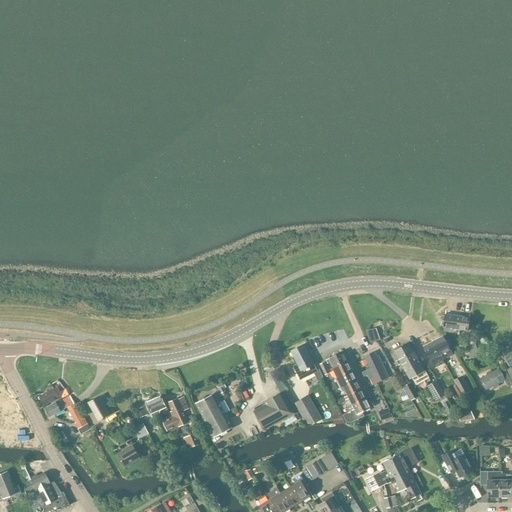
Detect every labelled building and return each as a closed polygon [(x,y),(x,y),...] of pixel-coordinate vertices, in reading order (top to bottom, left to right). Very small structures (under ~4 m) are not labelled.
[(443,326),(444,326),(444,329),(443,330),(443,331),(444,331),(454,332),(454,328),(459,328),(460,328),(461,316),(445,314),(444,320),(444,325),(443,326)] [(459,328),(459,330),(462,331),(462,328),(468,329),(470,317),(461,316),(460,328),(459,328)] [(444,335),(433,341),(440,355),(442,354),(446,352),(448,357),(453,354),(451,349),(444,335)] [(440,355),(433,341),(423,346),(430,360),(435,368),(445,363),(443,359),(444,359),(442,354),(440,355)] [(394,351),(409,378),(410,378),(411,380),(413,379),(416,384),(425,379),(426,382),(430,380),(409,342),(394,351)] [(475,343),(469,345),(466,346),(471,358),(478,355),(476,349),(477,349),(475,343)] [(294,366),(300,379),(317,371),(304,344),(291,351),(298,364),(294,366)] [(511,348),(503,352),(509,365),(509,366),(511,364),(511,348)] [(491,350),(485,353),(487,358),(494,355),(491,350)] [(331,361),(334,367),(334,368),(348,361),(343,351),(329,358),(330,358),(326,360),(327,363),(331,361)] [(374,352),(365,357),(373,375),(383,370),(376,356),(374,352)] [(336,370),(339,377),(352,370),(348,361),(334,368),(334,367),(330,369),(332,372),(336,370)] [(324,362),(320,364),(325,375),(330,373),(324,362)] [(503,368),(499,370),(504,380),(506,383),(511,381),(509,377),(508,377),(505,370),(504,371),(503,368)] [(340,380),(344,386),(357,379),(352,370),(339,377),(335,378),(337,382),(340,380)] [(488,370),(476,377),(481,384),(490,378),(493,383),(500,379),(495,370),(490,373),(488,370)] [(238,381),(245,377),(241,371),(234,374),(238,381)] [(325,375),(331,387),(336,384),(330,373),(325,375)] [(461,376),(454,380),(463,395),(470,392),(461,376)] [(345,389),(348,395),(361,389),(357,379),(344,386),(340,388),(341,391),(345,389)] [(437,381),(428,386),(435,400),(444,395),(437,381)] [(226,388),(223,383),(216,386),(220,394),(226,391),(225,389),(226,388)] [(405,386),(412,400),(419,396),(412,383),(405,386)] [(40,396),(45,405),(62,396),(60,392),(57,387),(40,396)] [(350,398),(353,404),(366,398),(361,389),(348,395),(344,397),(346,400),(350,398)] [(265,405),(254,411),(264,429),(294,413),(283,392),(264,402),(265,405)] [(195,403),(213,436),(232,426),(214,393),(195,403)] [(61,400),(46,407),(51,416),(65,408),(67,407),(68,407),(70,409),(76,406),(70,395),(61,400)] [(102,403),(107,400),(104,395),(99,397),(99,396),(89,402),(99,420),(109,415),(102,403)] [(161,396),(146,402),(151,413),(152,417),(159,414),(157,410),(161,409),(165,407),(161,396)] [(295,403),(307,424),(315,422),(321,419),(308,396),(295,403)] [(163,421),(167,430),(176,426),(176,427),(188,422),(183,410),(188,408),(184,397),(178,399),(177,398),(168,402),(172,412),(170,413),(172,417),(163,421)] [(351,423),(364,416),(362,411),(370,407),(366,398),(353,404),(347,408),(349,412),(343,415),(346,422),(351,423)] [(70,409),(69,410),(75,422),(75,423),(78,429),(87,424),(84,418),(82,419),(76,406),(70,409)] [(8,407),(0,410),(0,443),(20,435),(8,407)] [(143,407),(136,410),(138,416),(146,413),(143,407)] [(378,412),(381,420),(391,417),(388,408),(378,412)] [(338,409),(331,409),(332,420),(343,420),(341,416),(338,409)] [(457,413),(459,422),(474,419),(471,411),(457,413)] [(113,432),(119,443),(127,438),(121,427),(113,432)] [(196,433),(199,439),(205,437),(202,431),(196,433)] [(199,444),(194,433),(183,438),(188,449),(199,444)] [(77,437),(71,441),(73,444),(84,437),(82,434),(81,435),(77,437)] [(80,443),(91,464),(101,459),(91,438),(80,443)] [(437,441),(430,445),(434,452),(440,448),(437,441)] [(118,455),(125,467),(139,458),(132,446),(118,455)] [(390,477),(397,492),(406,488),(411,499),(418,495),(415,488),(413,489),(412,485),(415,483),(413,478),(410,473),(409,470),(407,467),(417,462),(410,449),(400,454),(400,453),(382,462),(386,470),(390,477)] [(453,450),(443,455),(452,473),(457,470),(460,477),(473,471),(464,455),(457,459),(453,450)] [(330,452),(326,455),(333,468),(338,465),(330,452)] [(170,455),(163,458),(166,464),(173,461),(170,455)] [(326,455),(321,458),(328,471),(333,468),(326,455)] [(159,456),(153,459),(158,467),(164,464),(159,456)] [(321,458),(316,461),(324,474),(328,471),(321,458)] [(316,461),(311,464),(319,477),(324,474),(316,461)] [(283,462),(278,464),(281,471),(286,468),(283,462)] [(311,464),(306,467),(314,480),(319,477),(311,464)] [(314,480),(306,467),(302,469),(309,482),(314,480)] [(21,470),(26,481),(30,479),(24,468),(24,469),(21,470)] [(0,493),(2,498),(13,493),(14,496),(20,494),(17,486),(14,487),(7,470),(0,473),(0,493)] [(381,473),(380,472),(365,480),(371,491),(386,483),(384,479),(390,477),(386,470),(381,473)] [(251,471),(243,472),(248,481),(255,477),(251,471)] [(510,474),(502,474),(502,480),(500,480),(500,497),(511,497),(511,471),(510,472),(510,474)] [(502,480),(502,474),(502,472),(498,472),(486,472),(483,472),(481,473),(481,485),(487,485),(488,485),(488,497),(500,497),(500,480),(502,480)] [(23,489),(32,506),(31,507),(33,511),(55,511),(68,506),(70,505),(63,492),(61,493),(53,481),(51,482),(48,476),(46,478),(43,473),(37,476),(36,474),(31,476),(32,478),(30,479),(26,481),(29,487),(23,489)] [(296,484),(291,487),(300,502),(312,496),(300,476),(293,480),(296,484)] [(291,487),(280,493),(289,509),(300,502),(291,487)] [(341,491),(345,496),(349,493),(350,493),(347,487),(341,491)] [(267,494),(270,499),(278,511),(284,511),(289,509),(280,493),(277,488),(267,494)] [(323,503),(316,506),(319,511),(330,511),(341,506),(332,492),(321,499),(323,503)] [(394,511),(393,507),(392,507),(390,497),(384,498),(386,508),(387,508),(387,511),(394,511)] [(278,511),(270,499),(260,505),(263,511),(278,511)] [(147,511),(170,511),(165,502),(147,511)] [(351,506),(354,511),(360,508),(356,503),(351,506)]
